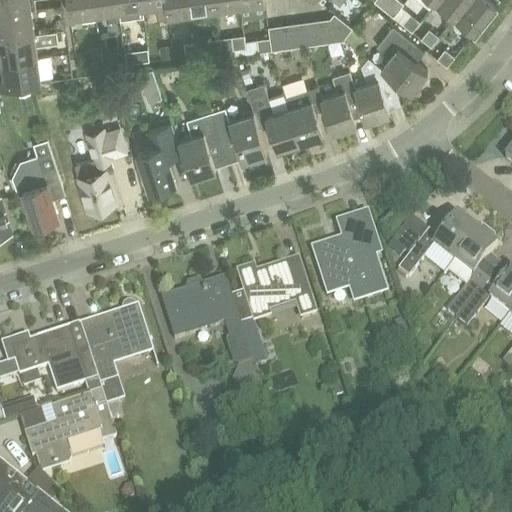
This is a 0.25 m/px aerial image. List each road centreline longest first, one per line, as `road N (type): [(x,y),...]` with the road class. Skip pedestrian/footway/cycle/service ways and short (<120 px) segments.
road 1 (residential): [(0,289),(350,173),(426,134)]
road 2 (residential): [(426,134),(511,33)]
road 3 (residential): [(426,134),(469,190),(511,224)]
